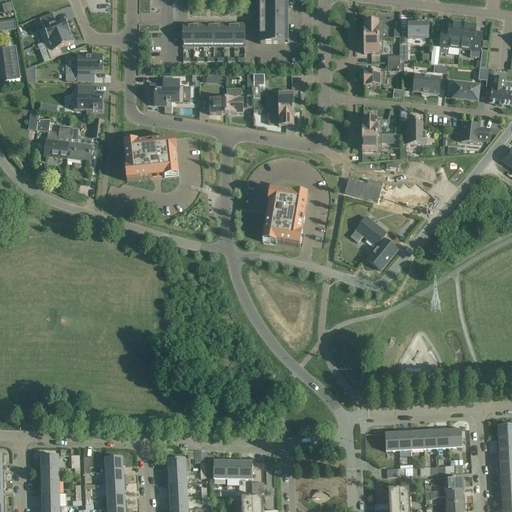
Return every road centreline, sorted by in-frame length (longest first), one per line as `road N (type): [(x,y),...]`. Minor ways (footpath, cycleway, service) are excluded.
road 1 (unclassified): [(230,254),(42,198),(0,156)]
road 2 (unclassified): [(352,415),(264,331),(238,287),(230,254)]
road 3 (unclassified): [(380,285),(511,127)]
road 4 (residential): [(324,98),(501,117)]
road 5 (unclassified): [(228,133),(152,124),(134,113),(130,40)]
road 6 (residential): [(355,0),(511,20)]
road 7 (unclassified): [(380,285),(230,254)]
road 8 (unclassified): [(324,98),(322,149),(228,133)]
road 9 (residential): [(287,442),(146,438)]
road 10 (residential): [(352,415),(484,407)]
road 11 (residential): [(146,438),(21,437)]
road 12 (unclassified): [(230,254),(228,133)]
